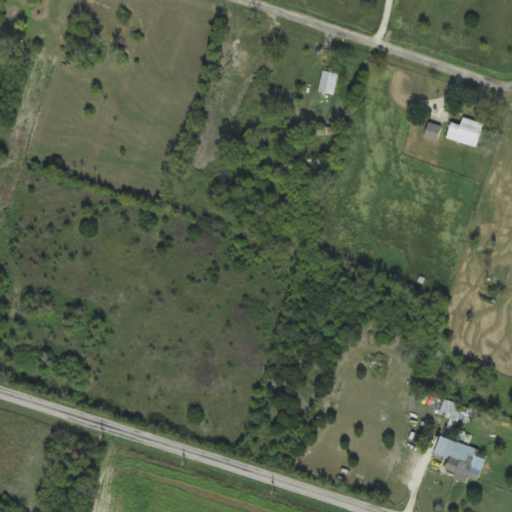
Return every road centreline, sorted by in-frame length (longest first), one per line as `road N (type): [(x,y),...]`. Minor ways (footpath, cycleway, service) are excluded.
road 1 (residential): [(0,390),(377,511)]
road 2 (residential): [(240,0),(511,84)]
